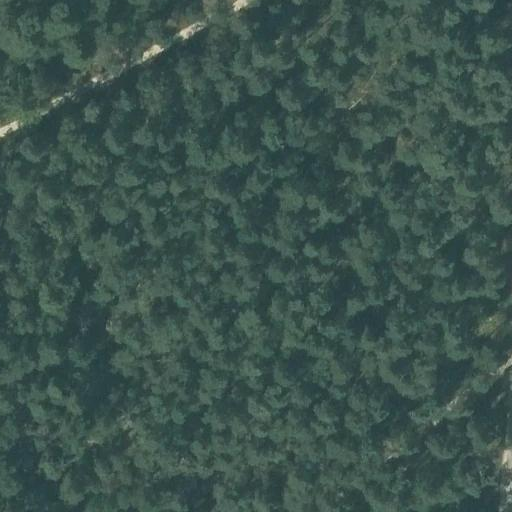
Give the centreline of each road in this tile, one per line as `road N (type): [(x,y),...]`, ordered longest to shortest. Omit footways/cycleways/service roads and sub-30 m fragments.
road 1 (track): [(252,0),(0,131)]
road 2 (unknown): [(511,373),(329,511)]
